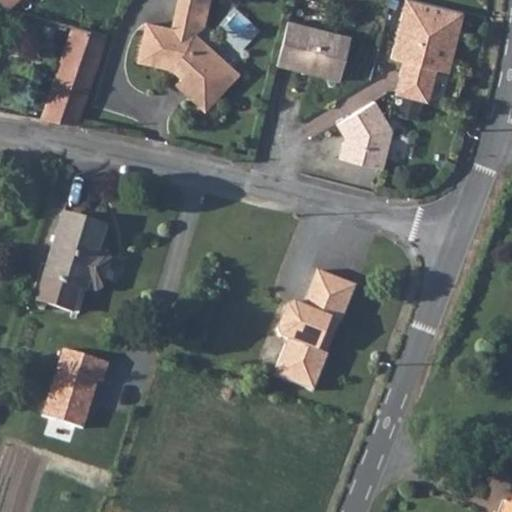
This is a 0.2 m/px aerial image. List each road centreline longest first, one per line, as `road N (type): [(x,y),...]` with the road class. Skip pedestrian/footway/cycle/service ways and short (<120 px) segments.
road 1 (unclassified): [(458,241),(235,182),(0,135)]
road 2 (tertiary): [(354,511),(458,241)]
road 3 (tertiary): [(458,241),(511,69)]
